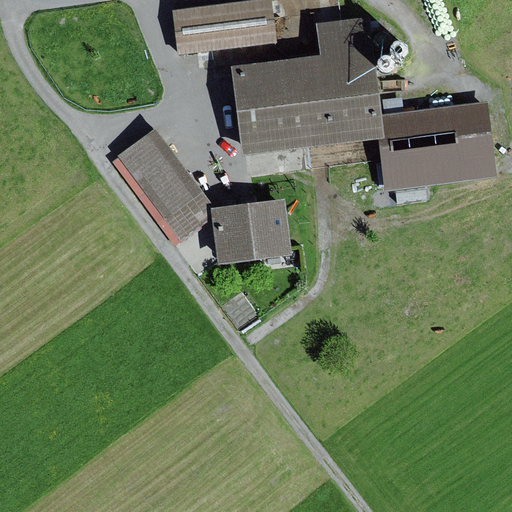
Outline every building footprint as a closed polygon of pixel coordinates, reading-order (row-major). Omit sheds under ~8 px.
[(269,0),(256,0),(174,8),(179,54),(274,45),(269,0)] [(319,59),(233,67),(242,156),(376,143),(381,143),(377,118),(365,19),(316,24),(319,59)] [(377,47),(379,48),(382,49),(385,48),(387,47),(389,45),(390,43),(390,40),(389,38),(388,36),(386,34),(384,33),(382,33),(379,33),(377,35),(375,37),(374,40),(374,42),(375,45),(377,47)] [(393,57),(395,59),(398,59),(401,59),(403,57),(405,55),(406,53),(406,51),(405,48),(404,46),(402,45),(400,44),(398,43),(395,44),(393,45),(391,48),(390,50),(390,53),(391,55),(393,57)] [(382,70),(384,72),(387,72),(389,72),(392,70),(393,68),(394,66),(395,64),(394,61),(393,59),(391,58),(389,57),(386,56),(384,57),(381,58),(380,60),(379,63),(379,66),(380,68),(382,70)] [(486,104),(377,118),(381,143),(376,143),(382,194),(495,179),(486,104)] [(159,131),(120,161),(181,240),(209,218),(215,268),(295,259),(288,199),(216,207),(159,131)]
